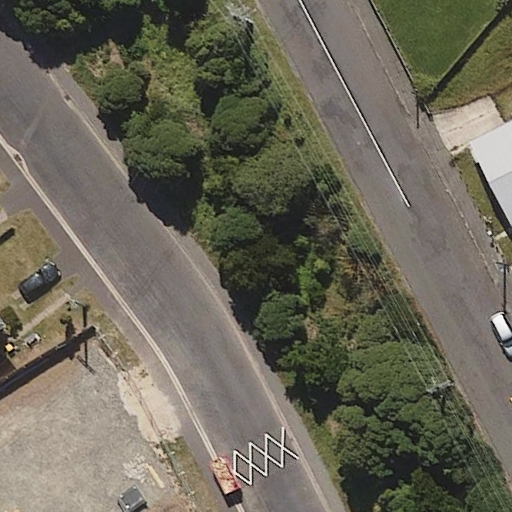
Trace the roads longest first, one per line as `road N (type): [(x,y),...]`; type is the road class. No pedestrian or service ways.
road 1 (residential): [(0,73),(198,335),(292,511)]
road 2 (residential): [(305,0),(511,402)]
